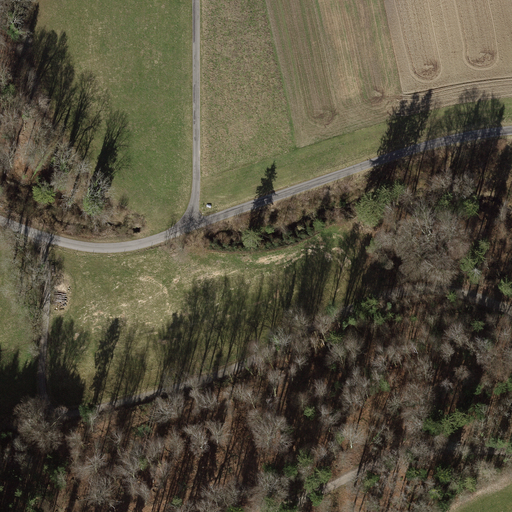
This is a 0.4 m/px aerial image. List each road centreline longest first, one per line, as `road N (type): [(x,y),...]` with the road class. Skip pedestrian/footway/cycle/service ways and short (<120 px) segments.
road 1 (track): [(511,132),(434,143),(122,252),(37,239),(0,218)]
road 2 (track): [(511,312),(473,293),(424,289),(378,298),(238,370),(48,417)]
road 3 (track): [(274,511),(399,456),(511,449)]
road 4 (track): [(194,0),(196,203),(181,233)]
road 5 (track): [(37,239),(48,283),(48,417)]
